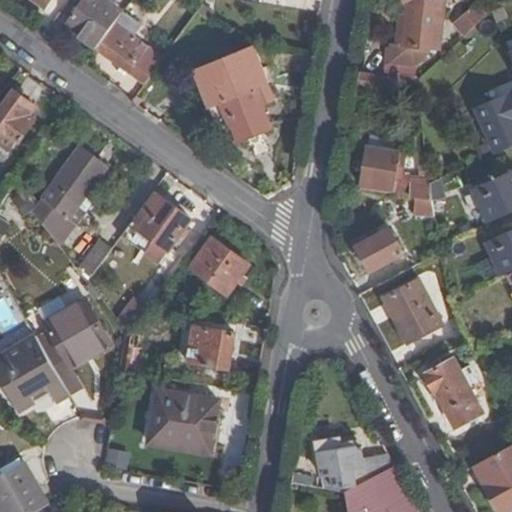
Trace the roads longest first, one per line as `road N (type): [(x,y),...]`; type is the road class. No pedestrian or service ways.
road 1 (residential): [(0,27),(280,228),(308,236)]
road 2 (residential): [(348,0),(308,236)]
road 3 (residential): [(345,322),(447,511)]
road 4 (residential): [(295,335),(262,511)]
